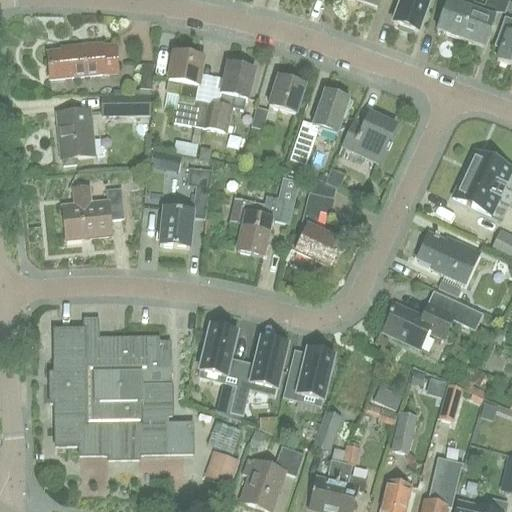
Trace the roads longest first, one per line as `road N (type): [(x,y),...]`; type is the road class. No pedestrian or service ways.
road 1 (residential): [(0,292),(134,287),(303,319),(330,317),(361,288),(453,91)]
road 2 (residential): [(453,91),(278,32),(104,0)]
road 3 (residential): [(0,488),(10,448),(0,307)]
